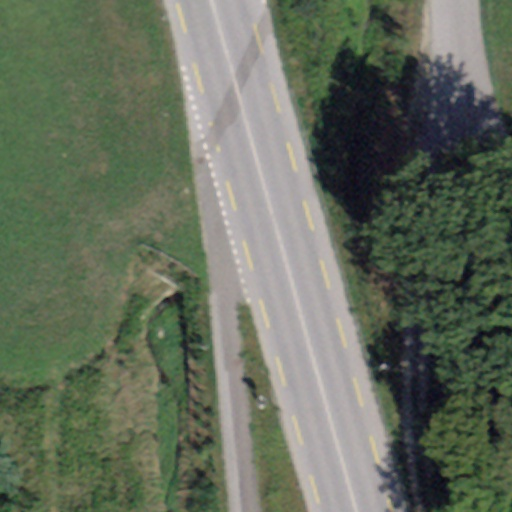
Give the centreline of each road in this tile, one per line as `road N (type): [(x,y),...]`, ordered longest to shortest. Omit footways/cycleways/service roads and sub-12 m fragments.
road 1 (unclassified): [(242,511),(225,287),(270,213)]
road 2 (primary): [(353,511),(270,213)]
road 3 (primary): [(270,213),(211,0)]
road 4 (unclassified): [(511,203),(468,110),(451,0)]
